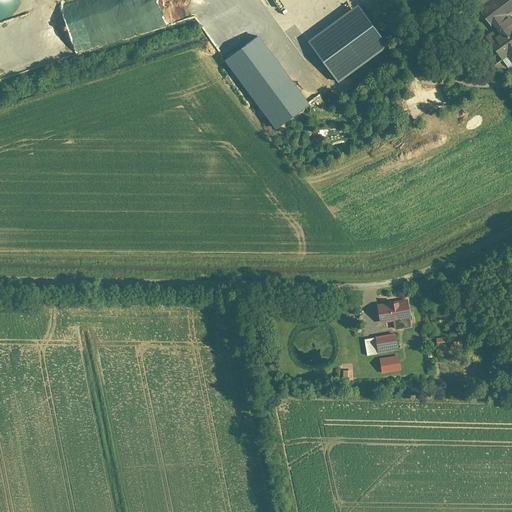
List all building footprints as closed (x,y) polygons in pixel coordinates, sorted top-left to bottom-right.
[(0,0),(0,19),(1,19),(9,14),(16,7),(18,0),(0,0)] [(355,4),(305,40),(334,82),(385,47),(355,4)] [(511,23),(508,16),(482,32),(504,67),(511,61),(511,23)] [(390,306),(376,308),(379,324),(410,319),(408,303),(402,304),(402,302),(390,304),(390,306)] [(399,334),(378,338),(381,353),(401,350),(399,334)] [(370,355),(381,353),(378,338),(368,339),(370,355)] [(402,355),(382,359),(384,373),(404,369),(402,355)] [(345,371),(345,381),(354,381),(354,371),(345,371)]
